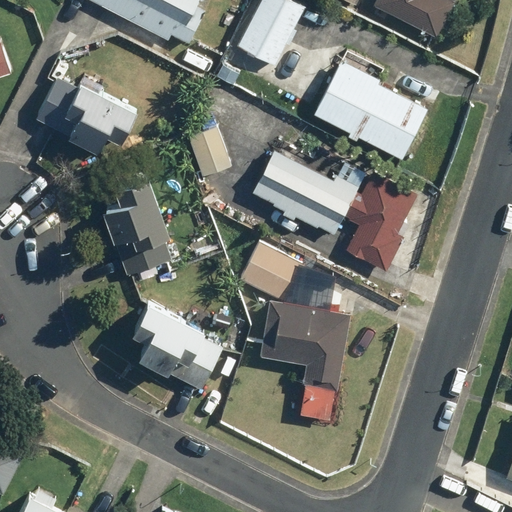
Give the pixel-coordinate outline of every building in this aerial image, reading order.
[(90,0),(168,38),(171,33),(188,42),(205,8),(197,4),(199,0),(90,0)] [(260,0),(237,44),(274,63),(304,5),(294,0),(260,0)] [(377,0),(375,4),(435,34),(452,0),(377,0)] [(0,75),(14,71),(1,36),(0,36),(0,75)] [(312,109),(350,129),(346,135),(357,140),(360,134),(401,156),(428,105),(338,59),(312,109)] [(79,81),(77,85),(60,75),(38,115),(96,147),(103,135),(118,143),(135,112),(79,81)] [(230,163),(213,119),(187,129),(204,173),(230,163)] [(294,219),(297,214),(334,233),(343,216),(356,222),(342,250),(358,258),(359,256),(385,269),(403,234),(398,232),(419,192),(370,167),(367,174),(321,150),(317,159),(278,138),(251,190),(286,208),(283,213),(294,219)] [(102,206),(127,273),(170,258),(163,240),(170,237),(147,172),(108,187),(113,202),(102,206)] [(236,274),(272,294),(259,355),(305,364),(295,415),(330,421),(339,371),(351,312),(284,300),(304,264),(256,237),(236,274)] [(146,339),(136,356),(166,374),(168,371),(218,399),(232,374),(214,363),(227,341),(150,297),(130,330),(146,339)] [(36,488),(31,496),(28,494),(17,511),(60,511),(49,506),(54,497),(36,488)]
